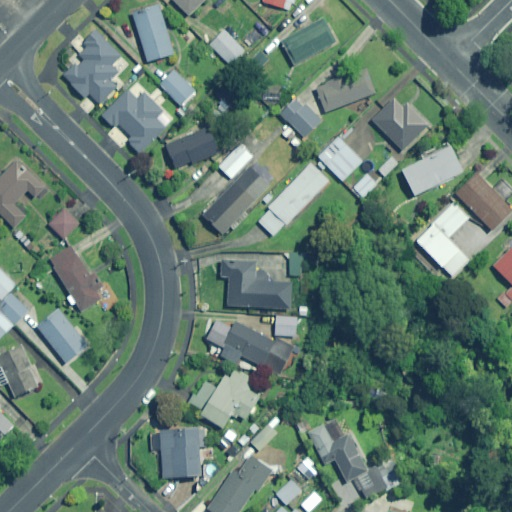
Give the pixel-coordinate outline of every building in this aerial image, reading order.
[(207,0),(171,0),(188,18),(207,0)] [(263,0),(262,4),(289,12),(291,6),(293,7),(294,0),(263,0)] [(160,4),(131,12),(146,65),(174,57),(160,4)] [(286,49),(283,50),(293,68),(334,45),(321,22),(282,43),(286,49)] [(245,51),(224,32),(209,47),(230,67),(245,51)] [(117,108),(129,121),(148,104),(136,91),(138,89),(101,48),(77,70),(114,111),(117,108)] [(269,61),(259,52),(244,67),(253,76),(269,61)] [(366,69),(315,87),(325,113),(375,95),(366,69)] [(195,94),(173,72),(159,86),(181,108),(195,94)] [(224,81),(213,94),(231,110),(242,97),(224,81)] [(321,122),(297,98),(279,115),(304,139),(321,122)] [(397,104),(395,101),(373,123),(402,153),(429,126),(402,99),(397,104)] [(165,143),(175,170),(190,164),(191,167),(219,156),(208,127),(165,143)] [(337,137),(316,159),(319,162),(316,165),(323,172),(326,169),(340,184),(362,162),(337,137)] [(425,158),(401,168),(413,197),(463,175),(448,142),(423,153),(425,158)] [(217,168),(232,182),(253,159),(239,145),(217,168)] [(35,201),(46,191),(18,161),(0,178),(0,218),(13,232),(28,218),(15,205),(28,194),(35,201)] [(286,228),(330,181),(309,162),(267,209),(269,211),(258,224),(274,238),(284,227),(286,228)] [(248,166),(232,182),(200,217),(222,238),(229,230),(234,234),(250,217),(245,213),(270,186),(248,166)] [(491,190),(477,175),(456,196),(492,233),(511,212),(511,210),(505,203),(511,196),(511,193),(500,182),(491,190)] [(376,185),(367,176),(353,189),(362,199),(376,185)] [(80,225),(63,208),(46,225),(63,242),(80,225)] [(433,224),(456,247),(468,234),(461,227),(463,225),(448,209),(433,224)] [(456,247),(433,224),(415,242),(453,280),(471,262),(456,247)] [(65,299),(70,309),(75,306),(80,313),(103,300),(73,248),(49,261),(70,296),(65,299)] [(511,250),(494,269),(511,285),(496,300),(506,309),(511,304),(511,250)] [(302,254),(289,254),(289,277),(301,278),(302,254)] [(257,263),(220,261),(219,278),(229,279),(227,307),(291,311),(292,285),(255,283),(257,263)] [(0,301),(1,303),(10,293),(18,285),(0,267),(0,301)] [(1,303),(0,303),(0,315),(13,328),(28,312),(10,293),(1,303)] [(58,310),(36,326),(65,366),(87,350),(58,310)] [(0,340),(13,328),(0,315),(0,340)] [(282,377),(295,348),(276,339),(274,342),(234,323),(218,316),(206,342),(225,350),(226,348),(240,354),(239,358),(282,377)] [(297,319),(276,317),(274,336),(295,338),(297,319)] [(37,388),(20,350),(0,358),(0,368),(14,399),(37,388)] [(203,382),(187,409),(222,430),(231,415),(246,423),(261,397),(250,391),(256,381),(240,372),(238,375),(232,372),(228,378),(221,374),(213,388),(203,382)] [(0,440),(13,428),(0,414),(0,440)] [(374,481),(369,472),(349,435),(332,444),(322,426),(307,435),(325,467),(334,462),(347,485),(354,480),(359,489),(355,492),(361,504),(387,490),(380,478),(374,481)] [(277,434),(269,427),(251,445),(259,453),(277,434)] [(207,462),(208,430),(161,428),(159,480),(203,482),(203,462),(207,462)] [(238,475),(233,471),(207,510),(208,511),(240,511),(255,492),(258,494),(269,477),(280,478),(281,467),(264,466),(250,457),(238,475)] [(301,491),(290,480),(275,495),(286,506),(301,491)]
